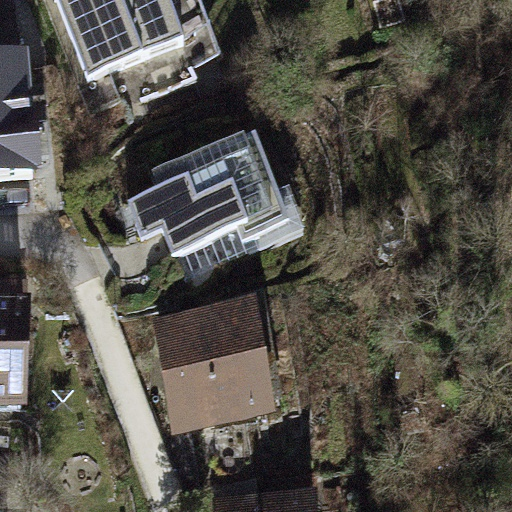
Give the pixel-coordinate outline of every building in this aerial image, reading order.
[(212,0),(77,0),(120,119),(240,75),(212,0)] [(0,172),(31,170),(24,66),(0,67),(0,172)] [(286,226),(251,137),(146,178),(151,191),(124,202),(132,219),(138,237),(158,229),(168,255),(234,229),(240,244),(286,226)] [(0,410),(15,411),(20,315),(0,313),(0,410)] [(239,320),(168,332),(173,359),(182,418),(253,406),(239,320)]
